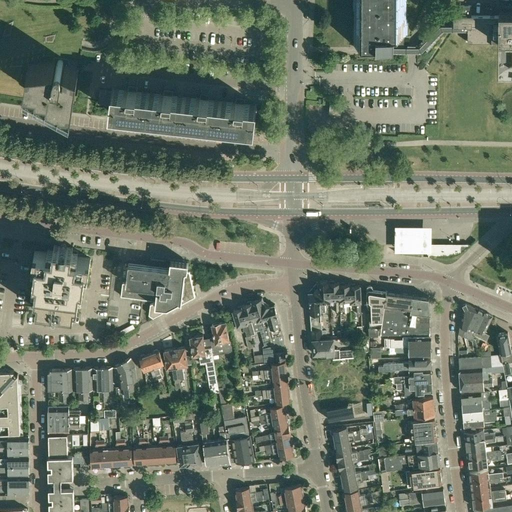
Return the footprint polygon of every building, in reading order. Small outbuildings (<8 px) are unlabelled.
[(404,46),(404,36),(407,36),(406,0),(352,0),(353,46),(379,46),(379,55),(379,54),(403,54),(403,55),(404,55),(404,51),(404,46)] [(511,11),(499,12),(499,15),(454,15),(454,25),(439,25),(436,29),(418,46),(404,46),(404,51),(421,51),(436,36),(443,30),(452,30),(468,30),(468,31),(470,31),(470,41),(493,41),(511,40),(511,65),(511,66),(508,67),(508,68),(511,67),(511,11)] [(13,21),(6,25),(2,37),(10,36),(13,21)] [(56,34),(45,37),(45,42),(53,43),(56,34)] [(36,94),(60,106),(71,112),(71,111),(72,112),(76,82),(78,69),(62,62),(62,61),(61,61),(60,60),(59,60),(58,61),(57,61),(57,62),(55,66),(53,66),(54,62),(55,62),(28,65),(24,89),(29,90),(36,94)] [(22,66),(10,67),(9,73),(20,74),(22,66)] [(112,88),(99,87),(98,103),(110,104),(109,110),(110,111),(110,110),(123,112),(125,112),(143,114),(145,114),(148,115),(166,117),(182,118),(218,123),(253,127),(254,127),(257,104),(244,103),(245,98),(239,97),(239,96),(236,96),(236,102),(220,100),(209,99),(209,94),(203,93),(203,92),(200,92),(200,98),(184,96),(172,95),(173,90),(167,89),(167,88),(164,88),(163,94),(148,92),(137,91),(137,86),(131,85),(131,84),(128,84),(128,90),(112,88)] [(342,105),(330,103),(329,113),(341,115),(342,105)] [(432,227),(395,227),(395,246),(395,251),(421,251),(432,251),(432,227)] [(67,246),(60,245),(54,244),(54,248),(48,247),(48,253),(34,251),(33,260),(36,261),(34,279),(37,280),(34,298),(37,298),(35,312),(47,313),(48,322),(56,321),(58,311),(74,313),(75,303),(78,304),(80,290),(81,285),(84,286),(86,267),(89,267),(90,258),(77,257),(78,251),(72,251),(73,247),(67,246)] [(447,244),(431,244),(428,244),(428,250),(428,255),(435,256),(442,256),(444,257),(446,257),(449,256),(451,256),(454,255),(456,254),(460,253),(462,252),(464,250),(466,249),(468,247),(470,244),(455,244),(447,244)] [(157,266),(129,262),(127,282),(123,282),(121,296),(142,298),(154,300),(154,302),(150,303),(149,314),(153,317),(182,301),(182,302),(181,303),(195,296),(189,271),(184,270),(185,262),(158,259),(157,266)] [(328,281),(318,281),(318,286),(316,288),(319,290),(320,312),(325,312),(324,302),(330,302),(329,299),(328,281)] [(340,313),(339,283),(339,282),(334,283),(334,281),(328,281),(329,299),(335,299),(336,313),(340,313)] [(344,283),(339,283),(340,313),(345,312),(344,303),(350,302),(350,300),(350,284),(350,283),(344,284),(344,283)] [(357,314),(362,314),(360,285),(354,286),(354,284),(350,284),(350,300),(350,302),(356,302),(357,314)] [(326,336),(326,330),(321,330),(320,312),(319,290),(316,288),(313,291),(309,292),(310,323),(311,330),(312,337),(326,336)] [(372,336),(380,336),(385,291),(383,293),(376,293),(376,292),(375,292),(374,291),(373,292),(372,292),(372,293),(372,294),(372,300),(371,300),(371,314),(372,336)] [(386,291),(385,291),(380,336),(430,335),(429,327),(419,326),(408,325),(412,295),(386,291)] [(419,326),(429,327),(429,313),(429,297),(412,295),(408,325),(419,326)] [(252,300),(252,302),(257,318),(262,336),(264,345),(271,343),(271,344),(274,344),(272,337),(270,327),(264,307),(267,304),(264,302),(262,297),(252,300)] [(251,320),(257,318),(252,302),(251,302),(250,301),(247,302),(247,304),(242,305),(251,335),(255,334),(251,320)] [(459,334),(463,335),(467,327),(468,327),(476,308),(466,303),(463,305),(459,334)] [(283,335),(274,304),(270,305),(267,304),(264,307),(270,327),(272,337),(274,344),(271,344),(272,345),(269,347),(263,348),(264,361),(285,359),(283,335)] [(253,347),(251,335),(242,305),(242,306),(237,307),(238,309),(233,310),(237,326),(243,324),(243,331),(245,331),(246,336),(245,336),(249,348),(253,347)] [(484,312),(476,308),(468,327),(467,327),(463,335),(472,340),(473,349),(477,349),(475,339),(474,338),(475,335),(473,334),(484,312)] [(484,332),(492,315),(484,312),(473,334),(475,335),(481,338),(486,340),(489,335),(484,332)] [(214,337),(211,337),(213,352),(213,353),(213,355),(236,351),(235,347),(233,347),(232,339),(229,340),(226,322),(221,323),(221,322),(218,323),(217,322),(214,323),(213,324),(212,324),(214,337)] [(500,355),(502,365),(503,370),(504,370),(505,374),(510,373),(507,357),(506,356),(506,355),(511,355),(510,349),(511,349),(508,332),(497,334),(500,355)] [(218,388),(213,355),(213,353),(213,352),(211,337),(204,338),(203,334),(190,336),(193,357),(199,356),(200,364),(206,363),(211,392),(219,391),(218,388)] [(394,347),(430,346),(430,336),(402,337),(402,339),(393,340),(393,338),(384,338),(384,347),(394,347)] [(334,349),(333,338),(313,339),(313,341),(312,342),(312,346),(314,346),(314,354),(327,353),(327,355),(334,355),(334,359),(347,357),(353,357),(353,350),(339,350),(339,349),(334,349)] [(185,346),(175,348),(179,378),(185,377),(183,365),(188,364),(185,346)] [(430,356),(430,346),(394,347),(395,352),(408,351),(409,356),(430,356)] [(380,347),(370,347),(370,348),(371,358),(381,358),(380,347)] [(179,378),(175,348),(164,350),(167,368),(172,367),(175,388),(180,387),(179,378)] [(154,353),(150,354),(159,379),(163,377),(159,366),(164,364),(159,350),(158,350),(157,349),(154,350),(154,353)] [(264,361),(263,353),(258,353),(258,356),(254,356),(255,362),(264,361)] [(154,380),(159,379),(150,354),(145,355),(143,354),(141,355),(140,357),(140,358),(145,371),(151,369),(154,380)] [(491,366),(502,365),(500,355),(491,356),(459,357),(459,368),(491,366)] [(131,357),(122,362),(126,370),(129,391),(130,391),(134,390),(132,381),(137,380),(135,365),(131,357)] [(431,367),(430,358),(408,358),(409,362),(407,362),(383,363),(383,366),(378,366),(379,370),(409,369),(409,368),(424,367),(424,368),(431,367)] [(287,371),(285,361),(271,362),(271,368),(260,370),(260,374),(287,371)] [(126,370),(122,362),(114,366),(117,374),(119,387),(124,386),(125,395),(130,395),(130,391),(129,391),(126,370)] [(13,373),(15,370),(10,370),(5,366),(3,368),(0,368),(0,386),(2,388),(4,389),(0,393),(0,417),(1,432),(21,432),(21,433),(23,433),(21,384),(23,382),(19,378),(19,374),(16,376),(15,374),(13,373)] [(104,400),(103,366),(93,367),(94,389),(99,389),(99,400),(104,400)] [(112,366),(103,366),(104,400),(109,400),(108,388),(113,388),(112,366)] [(491,371),(491,366),(459,368),(460,376),(482,375),(482,371),(491,371)] [(82,367),(73,367),(74,389),(79,389),(79,404),(84,403),(82,367)] [(91,367),(82,367),(84,403),(88,403),(88,389),(92,389),(91,367)] [(48,371),(48,389),(59,388),(59,400),(64,400),(63,368),(50,368),(48,371)] [(71,368),(63,368),(64,400),(68,400),(68,390),(72,390),(71,368)] [(431,381),(431,370),(422,371),(422,369),(408,370),(409,375),(393,376),(394,383),(397,383),(431,381)] [(288,381),(287,371),(260,374),(261,378),(273,377),(273,383),(288,381)] [(483,378),(482,375),(460,376),(460,383),(492,381),(492,377),(483,378)] [(263,394),(289,391),(288,381),(273,383),(274,388),(262,390),(263,394)] [(432,390),(431,381),(397,383),(397,389),(415,388),(416,393),(423,393),(423,391),(432,390)] [(460,383),(460,391),(484,390),(483,386),(492,386),(492,381),(460,383)] [(507,389),(502,389),(498,389),(499,398),(508,397),(507,389)] [(290,401),(289,391),(263,394),(263,398),(275,397),(276,403),(290,401)] [(461,402),(490,399),(489,395),(489,391),(480,392),(461,394),(461,402)] [(434,405),(433,396),(422,397),(412,397),(413,402),(399,403),(399,409),(434,405)] [(508,397),(499,398),(500,407),(504,406),(510,406),(508,399),(508,397)] [(491,408),(490,399),(461,402),(462,410),(482,408),(491,408)] [(254,460),(250,435),(249,436),(246,416),(235,417),(233,408),(232,401),(231,402),(226,402),(225,400),(221,400),(221,403),(223,414),(231,462),(254,460)] [(193,412),(199,411),(197,403),(183,405),(184,413),(193,412)] [(259,420),(260,419),(286,415),(286,410),(287,409),(286,405),(285,404),(269,407),(270,412),(265,413),(265,414),(260,415),(258,415),(259,420)] [(348,405),(328,408),(329,419),(350,416),(348,405)] [(434,415),(434,405),(399,409),(400,414),(415,413),(416,417),(434,415)] [(69,406),(48,406),(48,415),(69,414),(69,415),(80,415),(80,410),(74,410),(74,411),(69,411),(69,406)] [(496,411),(491,412),(491,408),(482,408),(462,410),(463,418),(496,415),(496,411)] [(373,411),(374,421),(380,420),(384,420),(383,410),(373,411)] [(199,412),(200,423),(206,463),(217,462),(213,439),(208,440),(207,432),(210,432),(208,421),(207,411),(199,412)] [(185,420),(185,421),(186,431),(191,464),(202,463),(199,442),(194,443),(192,430),(194,429),(193,424),(193,419),(194,419),(193,412),(184,413),(185,420)] [(69,414),(48,415),(48,423),(80,423),(80,415),(69,415),(69,414)] [(231,462),(223,414),(218,415),(221,439),(217,439),(221,462),(231,462)] [(286,415),(260,419),(261,424),(267,423),(267,424),(273,423),(273,427),(288,425),(288,424),(290,423),(289,419),(287,418),(286,415)] [(497,420),(496,415),(463,418),(464,427),(484,425),(483,421),(497,420)] [(100,429),(109,429),(108,419),(100,419),(100,420),(100,429)] [(380,420),(374,421),(377,442),(383,441),(380,420)] [(410,442),(437,439),(435,420),(408,423),(410,442)] [(48,423),(49,432),(69,432),(69,428),(80,428),(80,423),(48,423)] [(269,434),(263,435),(264,439),(275,437),(290,435),(288,425),(273,427),(274,432),(269,433),(269,434)] [(332,435),(334,435),(335,440),(361,435),(360,431),(348,433),(347,427),(333,429),(332,431),(332,435)] [(483,429),(464,431),(465,440),(494,436),(494,433),(483,434),(483,429)] [(116,447),(111,448),(112,465),(122,464),(121,439),(120,431),(116,432),(116,443),(115,443),(116,447)] [(180,465),(191,464),(186,431),(181,431),(183,445),(177,445),(180,465)] [(48,435),(49,445),(68,445),(67,434),(48,435)] [(271,444),(265,445),(266,449),(292,445),(291,441),(293,439),(292,435),(290,435),(275,437),(276,442),(271,443),(271,444)] [(361,440),(361,435),(335,440),(335,444),(334,445),(335,449),(336,450),(337,450),(351,448),(350,442),(361,440)] [(0,445),(29,445),(29,436),(9,436),(9,440),(0,440),(0,445)] [(159,445),(155,445),(156,462),(166,461),(164,436),(159,436),(159,441),(159,445)] [(168,436),(164,436),(166,461),(176,461),(175,444),(170,444),(170,440),(168,440),(168,436)] [(495,441),(494,436),(465,440),(466,449),(485,446),(485,442),(495,441)] [(135,463),(145,463),(144,437),(139,437),(139,442),(139,446),(134,447),(135,463)] [(155,445),(150,446),(149,441),(148,437),(144,437),(145,463),(156,462),(155,445)] [(125,438),(121,439),(122,464),(133,464),(132,446),(126,447),(126,443),(125,443),(125,438)] [(95,449),(90,449),(91,466),(102,466),(100,440),(96,440),(96,444),(95,444),(95,449)] [(102,466),(112,465),(111,448),(106,448),(106,444),(105,444),(105,440),(100,440),(102,466)] [(405,454),(438,451),(437,441),(417,444),(417,448),(405,449),(405,454)] [(29,454),(29,445),(0,445),(0,450),(9,450),(9,455),(29,454)] [(49,445),(49,456),(68,456),(68,445),(49,445)] [(292,445),(266,449),(267,454),(273,453),(273,454),(279,453),(279,457),(294,455),(294,454),(296,453),(295,449),(293,448),(292,445)] [(378,447),(379,457),(387,456),(386,446),(378,447)] [(486,451),(485,446),(466,449),(467,457),(500,454),(500,450),(486,451)] [(370,449),(352,452),(351,448),(337,450),(338,460),(368,455),(368,453),(370,453),(370,449)] [(387,456),(379,457),(378,457),(380,472),(381,472),(387,471),(440,464),(438,451),(405,454),(387,456)] [(501,459),(500,454),(467,457),(468,466),(487,464),(487,460),(501,459)] [(48,479),(51,479),(51,483),(61,483),(61,478),(73,478),(73,455),(68,456),(49,456),(48,456),(48,467),(48,479)] [(89,466),(88,455),(80,455),(81,467),(89,466)] [(369,458),(368,455),(338,460),(340,470),(355,468),(354,462),(365,460),(365,459),(369,458)] [(0,465),(29,465),(29,456),(9,456),(9,457),(9,458),(0,458),(0,465)] [(9,474),(29,474),(29,465),(0,465),(0,470),(9,470),(9,474)] [(442,482),(440,468),(440,466),(406,470),(408,487),(442,482)] [(355,468),(340,470),(339,471),(340,475),(341,475),(342,480),(378,474),(377,469),(361,472),(361,471),(356,472),(355,468)] [(488,469),(469,471),(470,480),(499,477),(503,476),(502,471),(488,473),(488,469)] [(390,490),(387,471),(381,472),(383,491),(390,490)] [(378,477),(378,474),(342,480),(342,484),(341,485),(342,488),(343,489),(344,490),(358,488),(357,482),(363,481),(363,480),(378,477)] [(0,485),(29,485),(29,476),(9,476),(9,479),(0,479),(0,485)] [(499,481),(499,477),(470,480),(471,488),(490,486),(490,482),(499,481)] [(49,511),(51,511),(72,510),(74,510),(74,488),(61,488),(61,483),(51,483),(51,488),(49,489),(49,507),(49,511)] [(285,493),(277,494),(278,499),(303,495),(301,484),(284,487),(285,493)] [(29,494),(29,485),(0,485),(0,491),(9,491),(9,494),(29,494)] [(399,495),(400,500),(443,494),(442,485),(422,488),(422,492),(399,495)] [(491,490),(490,486),(471,488),(472,497),(511,492),(510,489),(505,490),(505,488),(491,490)] [(250,487),(235,489),(237,499),(263,495),(262,491),(251,493),(250,487)] [(344,493),(343,494),(344,498),(345,498),(346,502),(372,498),(371,493),(365,494),(365,493),(360,494),(359,489),(344,492),(344,493)] [(472,497),(473,507),(492,504),(492,500),(506,498),(511,498),(511,492),(472,497)] [(445,503),(443,494),(400,500),(401,505),(424,502),(424,506),(445,503)] [(102,502),(103,507),(129,505),(128,495),(113,496),(114,502),(102,502)] [(237,499),(239,509),(253,507),(252,501),(263,499),(263,495),(237,499)] [(303,495),(278,499),(279,503),(279,505),(281,504),(287,503),(288,508),(305,505),(303,495)] [(373,502),(372,498),(346,502),(346,507),(345,508),(346,511),(349,511),(362,510),(361,504),(373,502)] [(81,510),(89,510),(88,499),(80,499),(81,510)] [(474,511),(511,511),(511,503),(492,506),(474,509),(474,511)]
